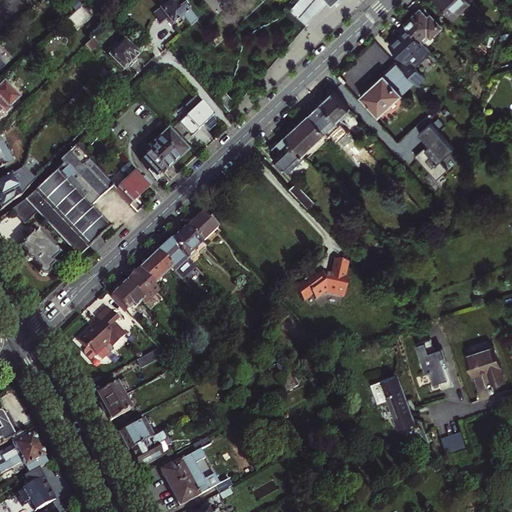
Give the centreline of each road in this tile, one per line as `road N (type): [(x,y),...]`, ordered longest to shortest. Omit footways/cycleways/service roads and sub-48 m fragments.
road 1 (residential): [(27,339),(389,0)]
road 2 (primary): [(121,511),(27,339)]
road 3 (primary): [(16,349),(104,511)]
